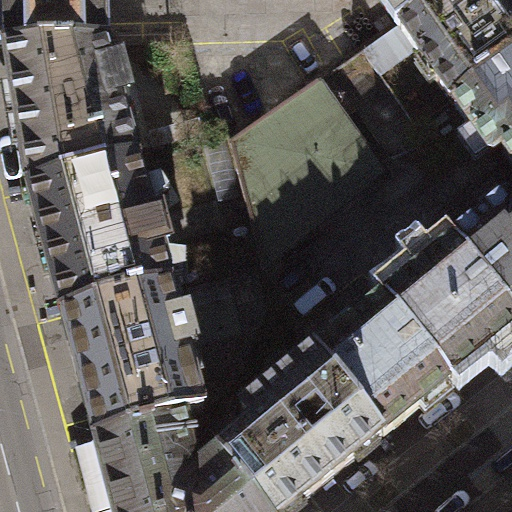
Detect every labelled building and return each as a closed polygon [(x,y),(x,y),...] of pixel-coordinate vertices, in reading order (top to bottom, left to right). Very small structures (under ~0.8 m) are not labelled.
[(105,0),(379,0),(400,29),(442,0),(2,0),(3,10),(4,54),(6,53),(107,51),(105,9),(105,0)] [(442,0),(400,29),(454,105),(511,64),(511,2),(510,0),(442,0)] [(112,74),(107,51),(6,53),(29,192),(137,164),(122,106),(131,104),(123,71),(112,74)] [(511,64),(454,105),(492,160),(503,153),(511,165),(511,64)] [(319,85),(231,146),(264,271),(383,175),(319,85)] [(29,192),(63,318),(171,290),(162,256),(172,254),(162,219),(152,222),(137,164),(29,192)] [(506,202),(455,244),(511,313),(511,204),(510,202),(506,202)] [(452,384),(511,335),(511,313),(455,244),(385,301),(452,384)] [(63,318),(96,443),(186,419),(205,414),(189,356),(198,353),(189,319),(180,321),(171,290),(63,318)] [(385,439),(452,384),(385,301),(317,356),(385,439)] [(262,511),(294,511),(385,439),(317,356),(315,354),(239,415),(252,431),(219,458),(262,511)] [(262,511),(219,458),(200,473),(186,419),(96,443),(114,511),(262,511)]
